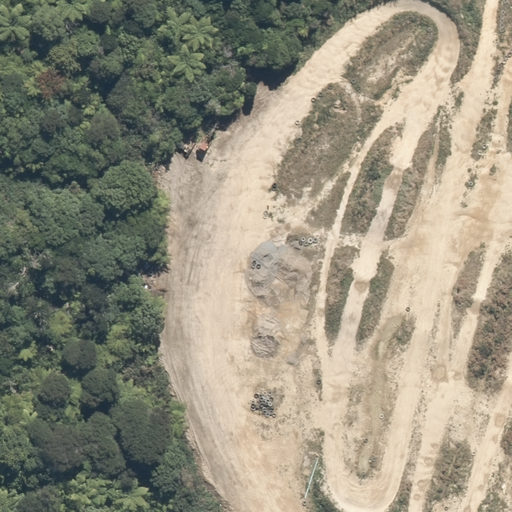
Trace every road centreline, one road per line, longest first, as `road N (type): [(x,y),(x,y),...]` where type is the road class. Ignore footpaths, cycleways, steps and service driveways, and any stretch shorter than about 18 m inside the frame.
road 1 (track): [(413,0),(430,8),(439,32),(345,317),(338,418),(343,441),(364,453),(389,432),(481,0)]
road 2 (track): [(262,511),(237,391),(231,251),(266,145),(360,39),(408,0)]
road 3 (track): [(511,143),(390,511)]
road 4 (track): [(451,511),(511,348)]
